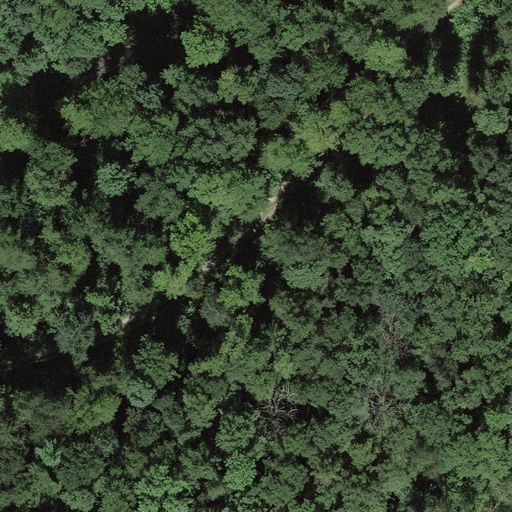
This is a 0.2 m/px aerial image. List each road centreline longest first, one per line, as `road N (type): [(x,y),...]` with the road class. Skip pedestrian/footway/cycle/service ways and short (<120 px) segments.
road 1 (track): [(453,0),(265,225),(179,305),(82,352),(0,371)]
road 2 (track): [(194,0),(98,68),(0,101)]
